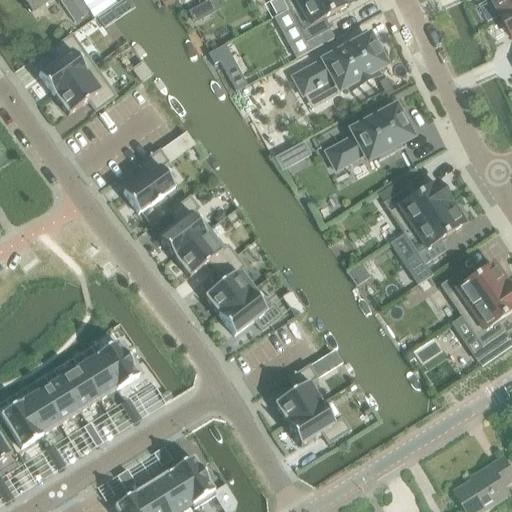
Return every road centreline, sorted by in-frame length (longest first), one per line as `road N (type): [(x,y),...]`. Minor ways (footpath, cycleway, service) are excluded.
road 1 (tertiary): [(311,511),(511,383)]
road 2 (residential): [(222,390),(85,205)]
road 3 (residential): [(222,390),(30,511)]
road 4 (residential): [(404,0),(493,175)]
road 5 (residential): [(85,205),(0,88)]
road 6 (residential): [(297,511),(222,390)]
